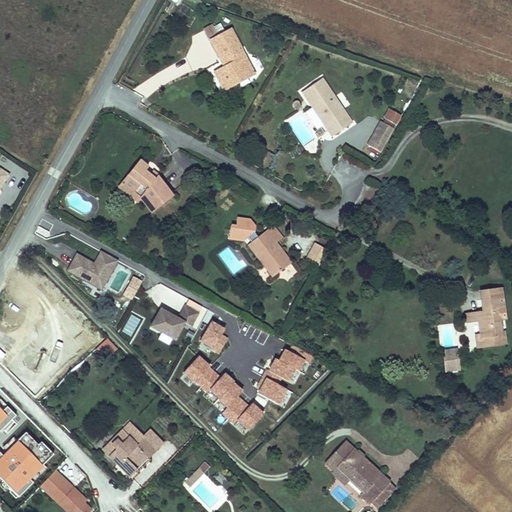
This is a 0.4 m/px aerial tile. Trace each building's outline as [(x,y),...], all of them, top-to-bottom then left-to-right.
[(231,28),(211,38),(225,66),(216,71),(221,81),(224,79),(229,87),(239,81),(236,76),(245,71),(241,64),(248,60),(231,28)] [(239,81),(254,73),(248,60),(241,64),(245,71),(236,76),(239,81)] [(323,77),(303,90),(313,106),(327,127),(333,135),(353,122),(323,77)] [(221,81),(225,89),(229,87),(224,79),(221,81)] [(327,127),(313,106),(308,110),(322,131),(327,127)] [(367,145),(380,152),(394,128),(380,120),(367,145)] [(144,162),(126,183),(144,198),(154,213),(175,197),(159,178),(162,176),(144,162)] [(0,194),(9,180),(0,174),(0,194)] [(144,198),(126,183),(122,188),(140,203),(144,198)] [(254,243),(261,237),(257,233),(258,228),(252,221),(239,219),(238,226),(233,226),(231,238),(247,241),(251,238),(254,243)] [(294,263),(278,242),(284,238),(276,226),(261,237),(254,243),(251,245),(266,265),(270,261),(279,273),(294,263)] [(306,262),(318,269),(329,251),(316,244),(306,262)] [(102,288),(118,259),(102,250),(95,263),(78,253),(69,269),(102,288)] [(270,261),(266,265),(275,277),(279,273),(270,261)] [(155,284),(148,299),(163,306),(165,302),(181,309),(187,298),(155,284)] [(505,286),(487,287),(488,300),(485,311),(471,312),(471,320),(486,319),(487,331),(481,332),(482,345),(510,343),(509,328),(505,329),(505,317),(507,317),(505,286)] [(32,322),(41,331),(46,326),(64,307),(45,290),(28,308),(37,316),(32,322)] [(176,339),(185,321),(192,325),(199,312),(186,305),(179,317),(161,308),(151,325),(176,339)] [(69,312),(64,307),(46,326),(50,331),(69,312)] [(451,325),(441,326),(443,344),(453,343),(451,325)] [(82,339),(91,348),(103,336),(94,327),(82,339)] [(95,347),(105,359),(117,348),(107,337),(95,347)] [(461,365),(460,346),(460,345),(458,345),(451,352),(445,352),(446,366),(461,365)] [(199,354),(182,372),(234,423),(238,418),(249,429),(264,412),(253,401),(249,406),(239,396),(245,389),(227,371),(220,378),(209,367),(210,365),(199,354)] [(148,417),(144,413),(124,432),(149,459),(157,452),(155,449),(165,439),(167,441),(179,430),(158,408),(148,417)] [(0,447),(2,450),(19,433),(0,413),(0,447)] [(397,489),(346,441),(326,462),(334,470),(338,466),(349,476),(364,491),(360,495),(377,511),(397,489)] [(39,464),(44,464),(51,457),(44,450),(39,450),(39,464)] [(338,466),(334,470),(332,472),(343,483),(349,476),(338,466)] [(208,472),(203,467),(199,471),(204,475),(208,472)] [(194,486),(204,475),(199,471),(189,481),(194,486)] [(90,511),(94,509),(84,498),(76,505),(80,509),(76,511),(90,511)]
